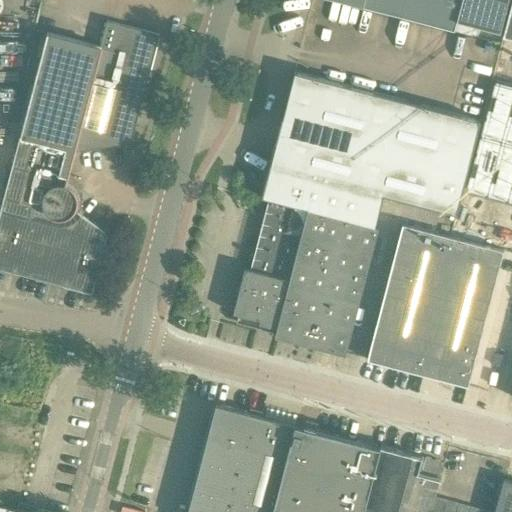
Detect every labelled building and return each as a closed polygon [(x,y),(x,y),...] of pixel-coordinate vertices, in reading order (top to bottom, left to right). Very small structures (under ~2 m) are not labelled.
[(500,31),(508,0),(341,0),(455,29),(457,20),(500,31)] [(101,46),(47,32),(21,132),(75,147),(74,150),(133,143),(161,34),(108,20),(101,46)] [(480,119),(295,71),(263,195),(271,198),(376,224),(384,193),(456,212),(480,119)] [(496,77),(480,135),(501,141),(511,98),(511,85),(497,81),(498,77),(496,77)] [(511,98),(501,141),(511,143),(511,98)] [(70,165),(74,150),(75,147),(21,132),(0,213),(0,267),(92,292),(107,234),(78,212),(77,213),(73,211),(75,208),(76,205),(79,203),(78,192),(74,191),(70,186),(67,185),(64,184),(65,179),(70,165)] [(501,141),(480,135),(464,194),(467,194),(468,190),(486,195),(501,141)] [(511,181),(511,143),(501,141),(486,195),(507,201),(511,181)] [(376,224),(271,198),(252,269),(246,267),(235,312),(241,313),(239,321),(276,331),(275,335),(346,353),(379,225),(376,224)] [(368,358),(467,384),(468,385),(504,249),(403,223),(368,358)] [(216,403),(187,511),(271,511),(295,423),(216,403)] [(363,511),(381,446),(295,423),(271,511),(363,511)] [(430,511),(440,478),(417,472),(422,456),(381,446),(363,511),(430,511)] [(441,460),(426,456),(423,469),(437,473),(441,460)] [(511,511),(511,480),(504,478),(494,511),(511,511)] [(432,511),(493,511),(494,511),(437,496),(432,511)]
